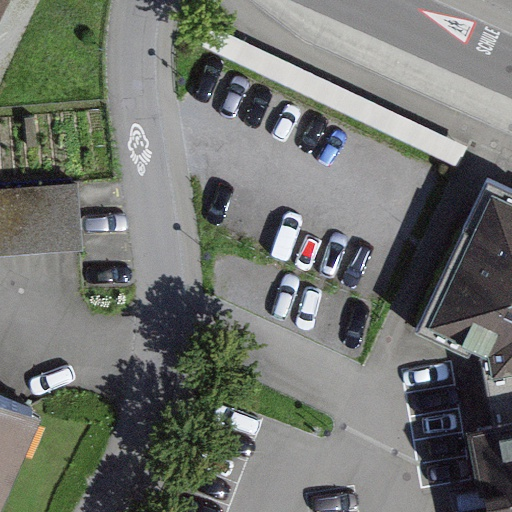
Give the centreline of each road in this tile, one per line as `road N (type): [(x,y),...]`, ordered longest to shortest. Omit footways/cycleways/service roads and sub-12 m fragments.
road 1 (residential): [(149,0),(141,72),(154,339),(143,421),(114,511)]
road 2 (tertiary): [(511,68),(356,0)]
